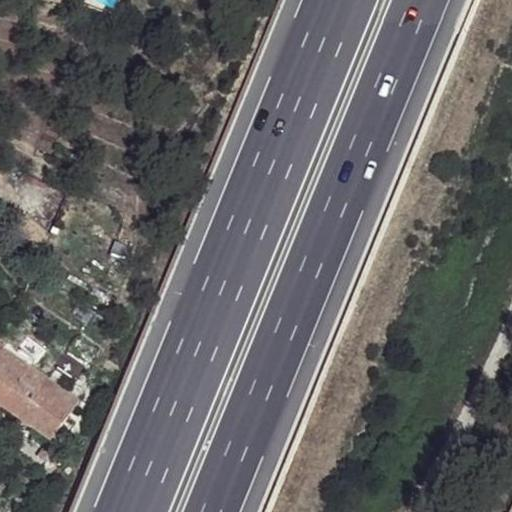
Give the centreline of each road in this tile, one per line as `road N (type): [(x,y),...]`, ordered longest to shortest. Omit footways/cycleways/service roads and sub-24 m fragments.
road 1 (motorway): [(329,0),(120,511)]
road 2 (motorway): [(214,511),(422,0)]
